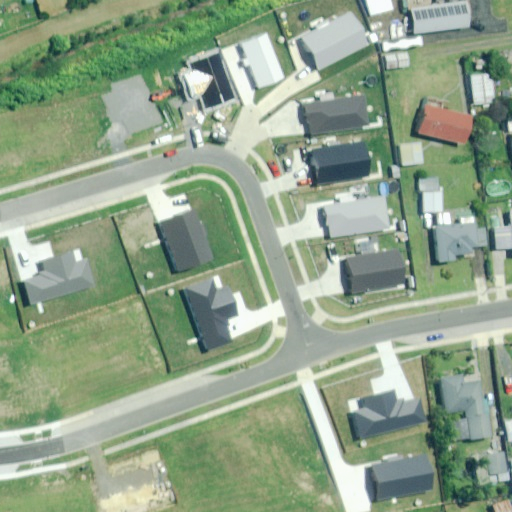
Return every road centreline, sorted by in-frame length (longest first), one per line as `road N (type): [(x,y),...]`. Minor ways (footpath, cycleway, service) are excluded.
road 1 (residential): [(308,356),(242,170),(225,159),(181,160),(0,214)]
road 2 (residential): [(308,356),(83,438),(0,454)]
road 3 (residential): [(511,309),(406,325),(308,356)]
